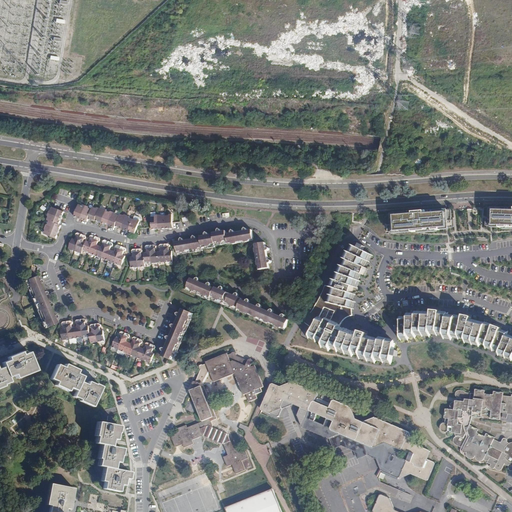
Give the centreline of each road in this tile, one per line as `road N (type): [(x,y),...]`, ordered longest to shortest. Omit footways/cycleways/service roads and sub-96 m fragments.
road 1 (secondary): [(29,166),(263,202),(511,195)]
road 2 (secondary): [(511,175),(276,183),(33,146)]
road 3 (residential): [(265,300),(275,253),(267,231),(250,221),(144,240),(70,226),(56,251)]
road 4 (residential): [(511,250),(390,256),(380,273),(383,292),(427,294)]
road 5 (residential): [(56,251),(50,270),(70,312),(93,309),(154,332),(167,303)]
road 6 (residential): [(146,511),(145,462),(122,385)]
